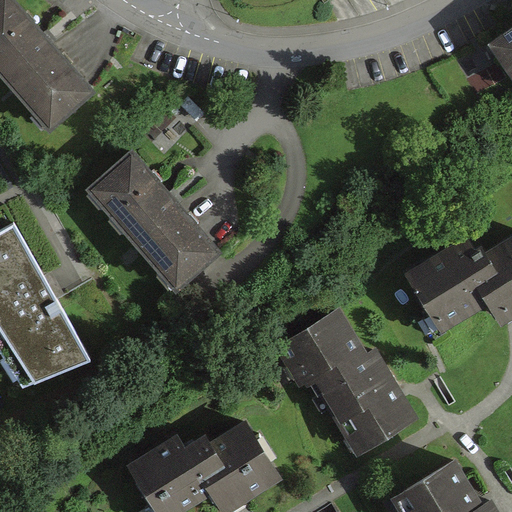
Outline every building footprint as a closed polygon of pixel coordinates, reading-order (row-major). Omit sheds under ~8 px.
[(85,92),(0,0),(0,87),(40,132),(85,92)] [(69,35),(95,69),(117,53),(91,19),(69,35)] [(511,23),(495,35),(511,58),(511,23)] [(207,252),(120,158),(73,201),(161,296),(207,252)] [(0,351),(20,390),(82,359),(13,228),(0,234),(0,351)] [(502,329),(511,323),(511,242),(475,265),(463,244),(409,276),(443,332),(489,305),(502,329)] [(276,345),(300,384),(311,378),(357,454),(421,415),(378,344),(366,352),(363,347),(366,346),(341,305),(276,345)] [(245,425),(214,445),(209,437),(186,451),(180,441),(131,472),(155,511),(192,511),(213,499),(221,511),(237,511),(282,484),(245,425)] [(501,511),(493,498),(483,504),(456,461),(390,501),(397,511),(501,511)]
